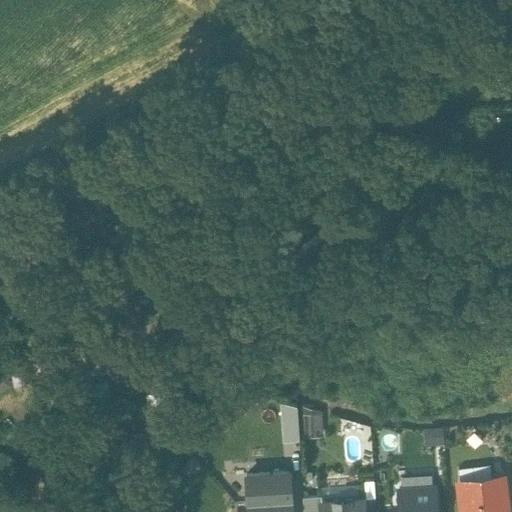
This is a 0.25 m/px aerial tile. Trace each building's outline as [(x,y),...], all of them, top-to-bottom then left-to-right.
[(494,23),(482,0),(449,0),(468,38),(494,23)] [(414,37),(392,29),(378,70),(383,72),(400,79),(414,37)] [(511,54),(443,61),(447,110),(511,104),(511,54)] [(363,84),(334,66),(324,84),(353,102),(363,84)] [(261,133),(242,113),(218,137),(237,157),(261,133)] [(185,156),(157,170),(165,187),(195,176),(185,156)] [(287,159),(254,162),(255,189),(289,186),(287,159)] [(375,175),(358,180),(364,204),(382,199),(375,175)] [(421,177),(409,210),(427,217),(439,184),(421,177)] [(204,195),(188,218),(206,232),(222,209),(204,195)] [(320,235),(299,211),(280,228),(302,252),(320,235)] [(464,216),(445,224),(462,265),(481,256),(464,216)] [(70,222),(31,217),(28,249),(67,253),(70,222)] [(128,224),(114,230),(117,237),(103,244),(119,279),(154,261),(152,256),(159,253),(145,223),(132,230),(128,224)] [(227,248),(200,261),(211,285),(234,273),(238,271),(227,248)] [(390,286),(381,289),(385,302),(406,294),(398,267),(385,271),(390,286)] [(84,270),(47,288),(57,311),(94,293),(84,270)] [(135,283),(96,301),(107,326),(147,308),(135,283)] [(322,293),(299,291),(296,323),(319,326),(322,293)] [(268,341),(241,324),(230,343),(256,361),(268,341)] [(107,326),(72,343),(83,368),(118,351),(107,326)] [(171,375),(147,375),(147,413),(170,413),(171,375)] [(323,433),(322,406),(302,406),(303,434),(323,433)] [(124,421),(94,435),(102,454),(132,440),(124,421)] [(18,451),(0,446),(0,475),(13,478),(18,451)] [(291,498),(289,470),(247,473),(248,501),(291,498)] [(507,511),(503,476),(460,481),(463,511),(507,511)] [(72,489),(45,482),(42,490),(48,491),(45,503),(67,508),(72,489)] [(436,511),(434,484),(399,486),(400,511),(436,511)] [(319,496),(320,511),(367,511),(366,492),(319,496)] [(292,511),(291,498),(248,501),(249,511),(292,511)]
